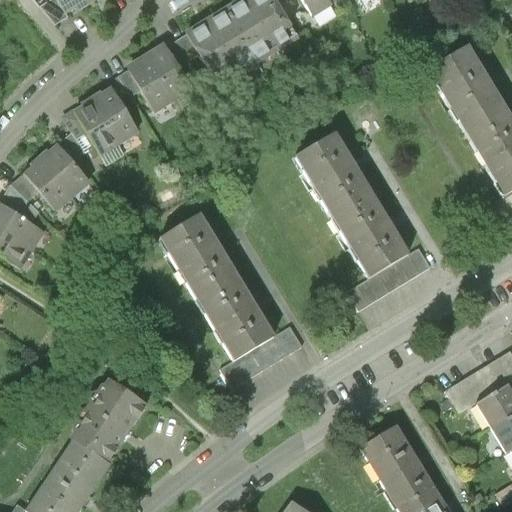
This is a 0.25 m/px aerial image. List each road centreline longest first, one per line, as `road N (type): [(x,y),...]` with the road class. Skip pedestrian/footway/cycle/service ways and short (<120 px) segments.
road 1 (residential): [(511,264),(324,377),(206,462)]
road 2 (residential): [(230,491),(511,311)]
road 3 (residential): [(174,0),(78,68),(0,140)]
